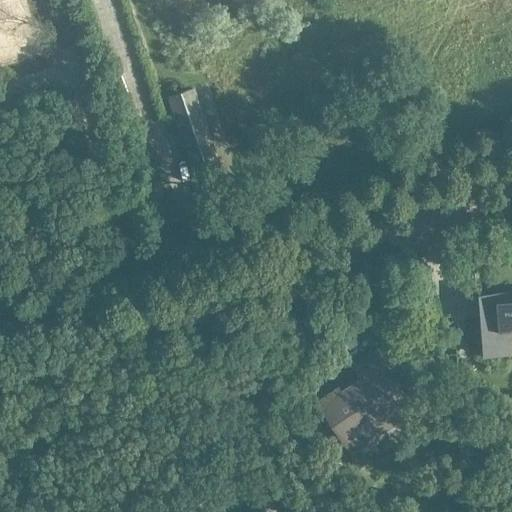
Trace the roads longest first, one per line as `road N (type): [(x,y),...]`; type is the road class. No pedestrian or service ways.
road 1 (residential): [(152,294),(199,297),(511,188)]
road 2 (unclassified): [(152,294),(132,275),(72,82)]
